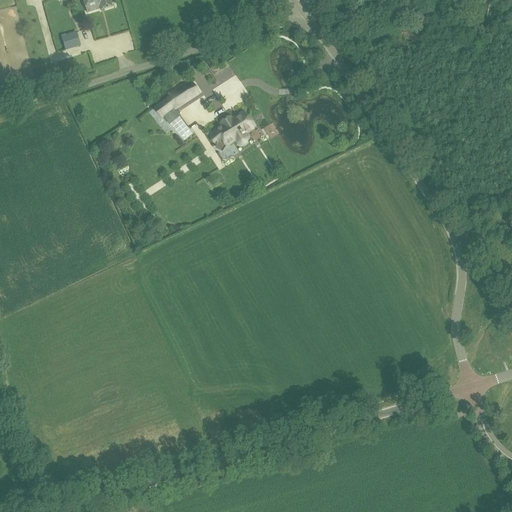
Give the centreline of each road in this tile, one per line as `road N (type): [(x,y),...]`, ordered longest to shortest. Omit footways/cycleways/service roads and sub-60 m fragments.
road 1 (unclassified): [(0,113),(298,15),(451,223),(463,263),(457,318),(469,388)]
road 2 (unclassified): [(51,511),(469,388)]
road 3 (unknown): [(57,510),(0,397)]
